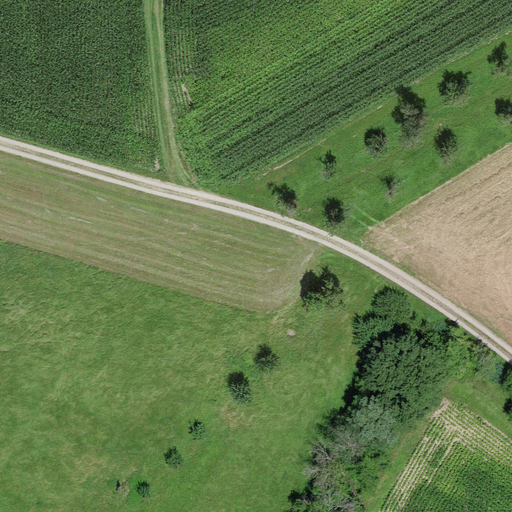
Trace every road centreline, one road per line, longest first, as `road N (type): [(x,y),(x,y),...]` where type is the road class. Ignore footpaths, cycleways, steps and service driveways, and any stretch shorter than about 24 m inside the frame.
road 1 (track): [(511,357),(338,246),(282,223),(0,146)]
road 2 (track): [(153,0),(160,192)]
